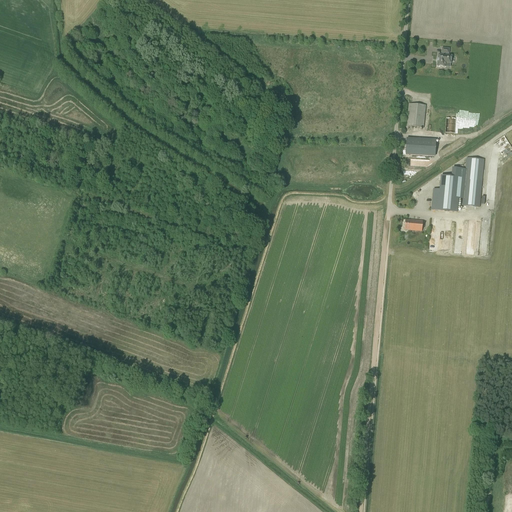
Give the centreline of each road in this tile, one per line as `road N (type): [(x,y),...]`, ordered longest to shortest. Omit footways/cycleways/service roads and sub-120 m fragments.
road 1 (track): [(391,184),(360,511)]
road 2 (unclassified): [(391,184),(408,0)]
